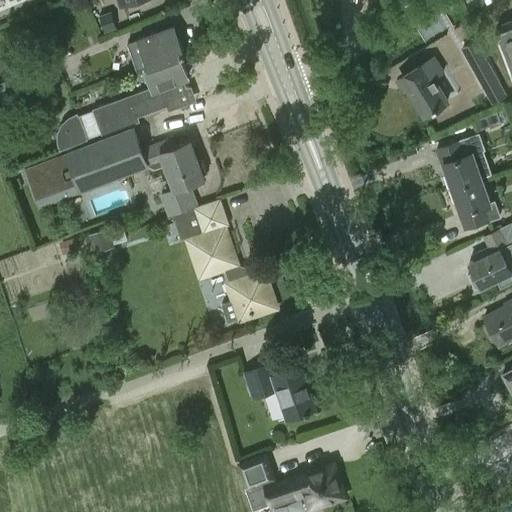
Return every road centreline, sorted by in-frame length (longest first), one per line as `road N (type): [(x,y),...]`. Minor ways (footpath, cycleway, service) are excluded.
road 1 (unclassified): [(0,430),(367,297)]
road 2 (secondary): [(367,297),(285,79)]
road 3 (secondary): [(443,511),(367,297)]
road 4 (unclassified): [(285,79),(429,0)]
